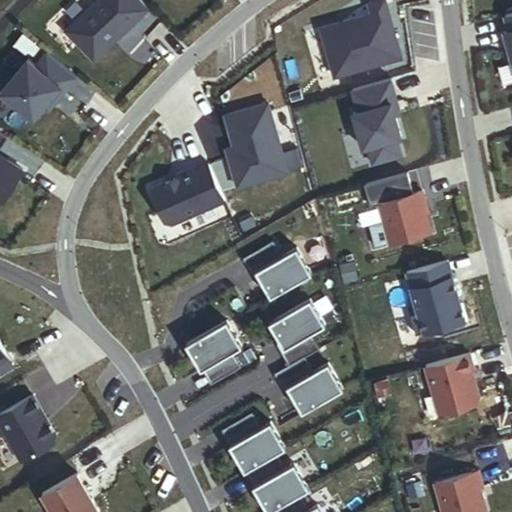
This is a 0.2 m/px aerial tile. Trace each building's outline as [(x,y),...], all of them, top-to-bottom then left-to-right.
[(141,0),(96,0),(67,28),(95,58),(114,40),(112,37),(118,32),(120,34),(136,19),(135,17),(147,6),(141,0)] [(321,26),(335,78),(402,60),(385,0),(378,0),(368,3),(371,13),(321,26)] [(38,43),(0,88),(0,89),(32,117),(47,98),(52,102),(75,74),(38,43)] [(393,77),(351,88),(356,109),(351,110),(367,167),(405,157),(400,140),(404,139),(397,113),(402,112),(393,77)] [(47,98),(43,104),(47,108),(52,102),(47,98)] [(232,143),(222,145),(230,178),(234,177),(236,186),(303,170),(298,148),(283,151),(270,101),(224,112),(232,143)] [(0,143),(5,135),(0,131),(0,201),(21,169),(5,159),(3,161),(0,158),(0,143)] [(224,199),(208,162),(194,168),(193,165),(175,173),(176,176),(150,187),(164,219),(171,222),(224,199)] [(423,189),(380,201),(391,242),(432,231),(426,207),(428,207),(423,189)] [(272,240),(263,245),(269,255),(277,250),(272,240)] [(295,247),(255,270),(270,296),(310,273),(295,247)] [(451,258),(405,270),(421,330),(467,318),(451,258)] [(309,297),(268,321),(283,346),(324,323),(309,297)] [(225,319),(185,342),(200,368),(240,345),(225,319)] [(311,337),(303,341),(309,352),(317,347),(311,337)] [(0,340),(0,376),(15,368),(0,340)] [(473,367),(468,351),(425,363),(438,413),(474,403),(478,396),(470,368),(473,367)] [(234,355),(226,360),(231,370),(240,365),(234,355)] [(303,355),(295,360),(301,370),(309,365),(303,355)] [(326,362),(286,385),(301,411),(341,388),(326,362)] [(0,411),(0,423),(20,459),(58,438),(33,393),(0,411)] [(251,410),(242,415),(248,426),(257,421),(251,410)] [(284,446),(269,421),(228,444),(243,470),(266,456),(274,452),(284,446)] [(274,452),(266,456),(273,467),(280,463),(274,452)] [(292,462),(252,485),(267,511),(290,498),(297,493),(307,488),(292,462)] [(101,511),(103,511),(79,470),(43,491),(55,511),(101,511)] [(477,470),(433,482),(441,511),(485,511),(486,511),(479,487),(482,486),(477,470)] [(297,493),(290,498),(296,508),(304,504),(297,493)] [(321,511),(316,503),(300,511),(321,511)]
